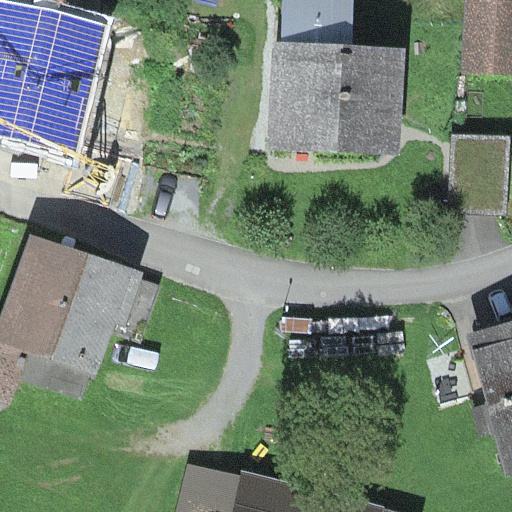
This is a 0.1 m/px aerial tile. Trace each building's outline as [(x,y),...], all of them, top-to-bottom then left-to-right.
[(100,29),(0,6),(0,134),(72,151),(100,29)] [(275,52),(270,145),(384,152),(390,58),(275,52)] [(504,141),(450,139),(447,209),(502,211),(504,141)] [(20,367),(38,373),(81,261),(28,241),(0,315),(0,390),(10,394),(20,367)] [(81,261),(38,373),(78,388),(103,323),(124,331),(142,284),(81,261)] [(511,331),(471,342),(504,468),(511,465),(511,331)] [(374,511),(242,481),(234,511),(374,511)]
